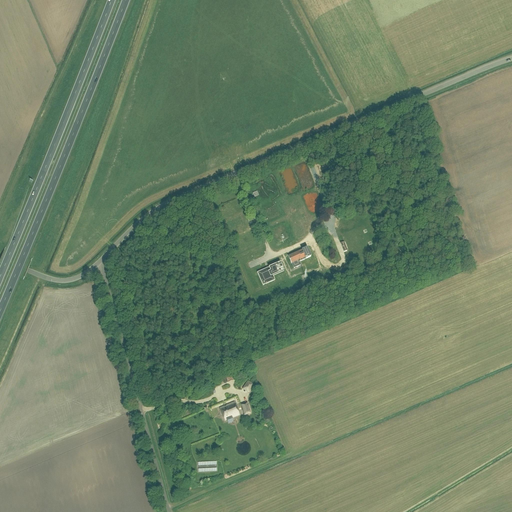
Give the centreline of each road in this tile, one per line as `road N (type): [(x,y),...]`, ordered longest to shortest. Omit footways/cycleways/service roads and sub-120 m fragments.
road 1 (trunk): [(0,310),(125,0)]
road 2 (unclassified): [(235,174),(511,59)]
road 3 (trunk): [(111,0),(0,277)]
road 4 (unclassified): [(168,511),(96,263)]
road 5 (unclassified): [(96,263),(146,214),(235,174)]
